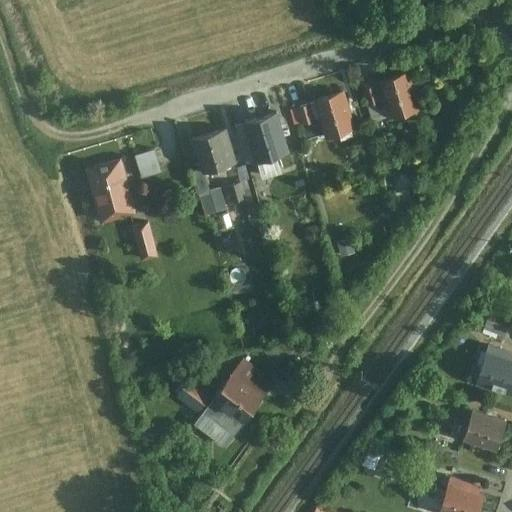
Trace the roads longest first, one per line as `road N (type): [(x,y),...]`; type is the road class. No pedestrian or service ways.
road 1 (residential): [(92,135),(477,16),(491,19),(511,46)]
road 2 (track): [(0,4),(25,97),(44,126),(63,137),(92,135)]
